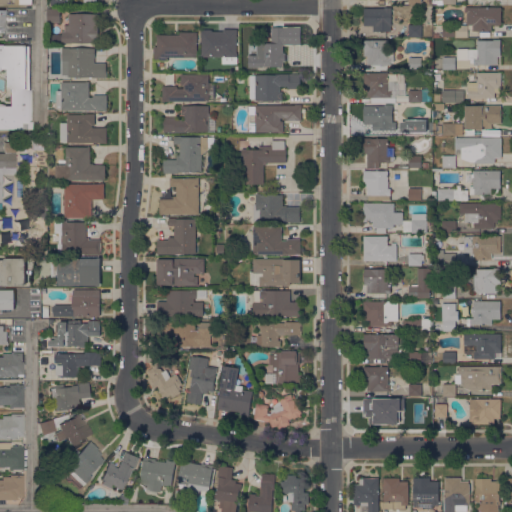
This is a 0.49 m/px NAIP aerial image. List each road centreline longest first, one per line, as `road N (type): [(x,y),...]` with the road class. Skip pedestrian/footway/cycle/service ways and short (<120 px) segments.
road 1 (residential): [(330,511),(329,0)]
road 2 (residential): [(153,425),(128,405),(139,10)]
road 3 (residential): [(511,446),(330,447),(153,425)]
road 4 (residential): [(329,4),(139,10)]
